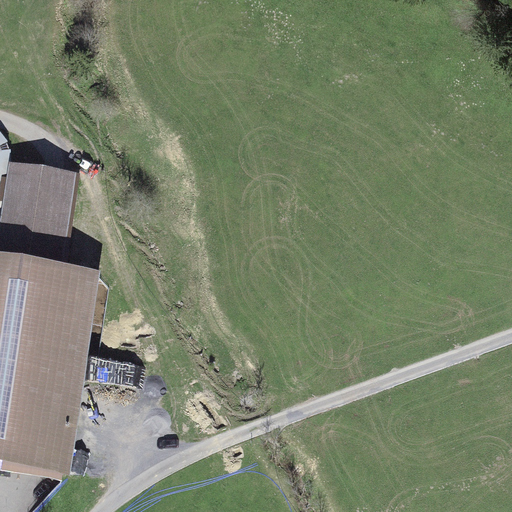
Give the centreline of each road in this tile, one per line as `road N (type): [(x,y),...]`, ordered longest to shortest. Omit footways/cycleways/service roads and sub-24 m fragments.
road 1 (track): [(101,511),(164,460),(511,328)]
road 2 (track): [(204,443),(137,245),(98,161),(16,110),(0,110)]
